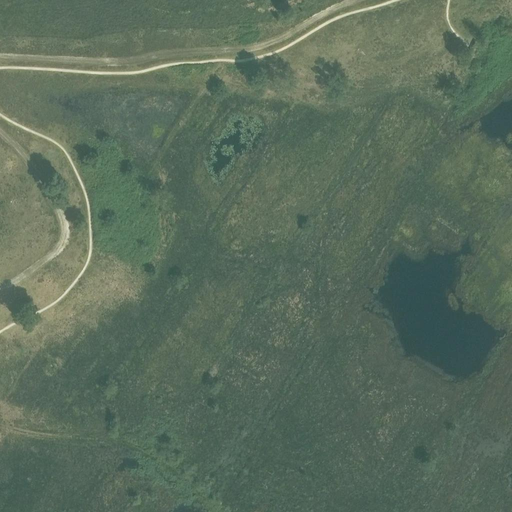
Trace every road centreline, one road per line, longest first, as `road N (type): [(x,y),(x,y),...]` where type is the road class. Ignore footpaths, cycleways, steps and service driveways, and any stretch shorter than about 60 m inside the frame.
road 1 (track): [(359,0),(243,50),(120,63),(0,55)]
road 2 (track): [(0,131),(25,155),(64,230),(53,253),(0,287)]
